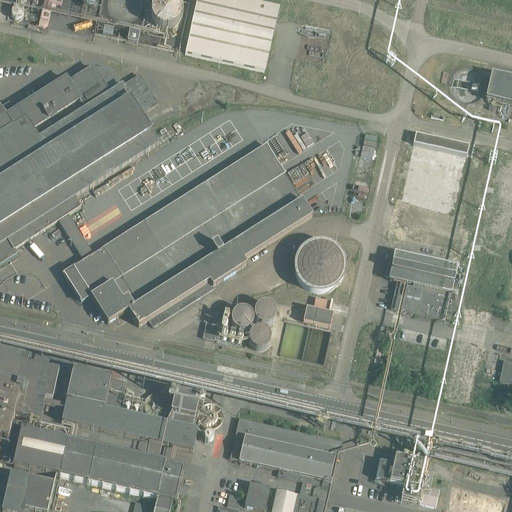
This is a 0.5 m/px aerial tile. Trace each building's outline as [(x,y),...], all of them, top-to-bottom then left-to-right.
[(62,0),(61,0),(45,0),(39,28),(43,29),(47,26),(52,5),(61,7),(62,0)] [(95,1),(90,0),(81,0),(81,6),(93,9),(95,1)] [(142,7),(141,3),(140,0),(110,0),(110,1),(109,4),(109,7),(109,10),(110,13),(111,16),(113,18),(116,20),(119,22),(123,23),(125,23),(127,23),(131,22),(134,20),(137,18),(139,16),(141,13),(141,10),(142,7)] [(191,26),(184,56),(263,74),(265,66),(267,59),(273,30),(275,22),(276,18),(277,15),(279,5),(258,0),(196,0),(191,24),(191,26)] [(180,16),(179,13),(179,10),(177,8),(176,6),(173,4),(171,3),(169,2),(165,2),(163,2),(160,2),(158,4),(156,5),(154,7),(152,10),(151,12),(151,15),(151,18),(152,21),(153,23),(155,25),(156,27),(159,29),(164,30),(168,30),(170,29),(173,28),(175,26),(177,24),(178,22),(179,19),(180,16)] [(104,29),(102,35),(112,37),(113,31),(104,29)] [(139,35),(130,33),(127,42),(137,45),(139,35)] [(14,250),(58,223),(68,216),(80,208),(74,199),(158,145),(140,118),(158,106),(139,77),(122,88),(121,87),(133,80),(126,67),(113,75),(112,73),(110,72),(109,72),(107,71),(105,70),(103,70),(102,70),(100,69),(98,69),(96,70),(95,70),(93,70),(92,69),(76,79),(73,75),(13,113),(8,104),(1,109),(0,107),(0,264),(16,254),(14,250)] [(511,81),(491,77),(485,101),(511,106),(511,81)] [(414,143),(413,145),(466,157),(467,154),(468,147),(467,147),(463,146),(425,138),(422,137),(416,136),(415,136),(414,143)] [(68,216),(58,223),(83,263),(63,276),(81,304),(90,298),(107,325),(128,312),(138,328),(148,322),(153,328),(213,290),(212,288),(245,267),(242,262),(311,218),(266,147),(184,199),(182,196),(173,201),(175,205),(93,257),(68,216)] [(346,276),(347,272),(346,267),(345,263),(343,258),(340,255),(336,252),(332,249),(328,248),(323,247),(318,247),(314,248),(309,250),(305,253),(302,256),(300,260),(298,265),(297,269),(297,274),(298,279),(300,283),(302,287),(305,291),(309,293),(314,295),(318,296),(323,297),(328,296),(332,294),(336,292),(340,289),(343,285),(345,281),(346,276)] [(444,322),(450,295),(451,295),(456,270),(395,256),(395,257),(390,256),(385,278),(390,279),(389,282),(396,283),(390,310),(444,322)] [(332,304),(315,300),(313,311),(306,309),(303,324),(329,330),(333,315),(330,315),(332,304)] [(277,319),(278,316),(277,313),(276,310),(274,308),(272,306),(269,305),(266,305),(263,306),(261,307),(259,309),(257,312),(256,315),(256,317),(257,320),(259,323),(261,325),(263,326),(266,327),(269,326),(272,325),(274,324),(276,321),(277,319)] [(253,324),(254,322),(253,319),(252,316),(251,314),(248,312),(246,311),(243,311),(240,311),(238,312),(235,314),(234,316),(233,319),(232,322),(233,325),(234,327),(235,329),(238,331),(240,332),(243,332),(246,332),(248,331),(251,329),(252,327),(253,324)] [(217,327),(206,325),(203,340),(214,342),(217,327)] [(270,347),(271,344),(270,342),(269,339),(267,336),(265,335),(262,334),(259,334),(256,334),(253,336),(251,338),(250,340),(249,343),(249,346),(250,349),(251,351),(253,353),(256,355),(259,355),(262,355),(265,354),(267,353),(269,350),(270,347)] [(0,444),(6,445),(14,416),(46,423),(57,374),(28,368),(31,352),(0,344),(0,444)] [(511,364),(504,363),(504,365),(498,364),(496,374),(501,376),(500,384),(511,386),(511,364)] [(110,381),(73,372),(67,401),(66,401),(66,403),(62,424),(192,453),(197,432),(192,431),(197,408),(202,409),(204,401),(170,394),(168,402),(173,403),(168,425),(118,414),(125,386),(110,382),(110,381)] [(169,410),(169,408),(169,405),(168,403),(167,401),(165,399),(163,397),(161,396),(159,396),(156,396),(154,396),(151,397),(149,398),(147,400),(146,402),(145,404),(145,407),(145,409),(145,411),(146,414),(148,416),(149,417),(151,419),(154,419),(156,420),(159,420),(161,419),(163,418),(165,417),(167,415),(168,413),(169,410)] [(221,423),(221,421),(221,418),(220,415),(218,413),(216,411),(214,410),(211,410),(208,410),(205,411),(203,412),(201,414),(200,417),(199,419),(199,422),(200,425),(201,427),(203,429),(205,431),(208,431),(211,432),(214,431),(216,430),(218,428),(220,426),(221,423)] [(342,444),(238,421),(229,461),(279,472),(277,478),(302,484),(299,497),(276,492),(271,511),(321,511),(323,502),(303,498),(305,485),(327,489),(334,459),(339,460),(342,444)] [(14,464),(13,469),(45,476),(47,476),(55,478),(57,479),(59,479),(60,479),(73,482),(74,482),(79,484),(86,485),(88,486),(93,487),(101,489),(102,489),(115,492),(116,492),(129,495),(136,496),(142,498),(143,498),(156,501),(153,511),(169,511),(171,507),(171,505),(172,504),(175,505),(176,502),(176,500),(177,497),(177,494),(179,485),(182,472),(181,472),(178,471),(175,470),(167,468),(166,468),(139,462),(105,454),(102,454),(97,453),(82,449),(66,446),(66,443),(59,442),(56,441),(55,443),(53,443),(53,440),(43,438),(42,440),(39,440),(37,433),(37,431),(38,431),(33,430),(33,432),(31,434),(28,437),(25,436),(21,435),(21,437),(18,446),(18,448),(16,458),(14,464)] [(395,457),(393,466),(379,463),(375,481),(389,484),(412,489),(418,463),(395,457)] [(57,479),(55,478),(53,486),(10,476),(2,511),(23,511),(24,510),(30,511),(47,511),(53,491),(54,491),(57,479)] [(264,511),(269,491),(249,486),(244,509),(260,511),(264,511)] [(439,493),(422,489),(419,506),(435,509),(439,493)] [(230,496),(228,507),(237,508),(239,498),(230,496)]
